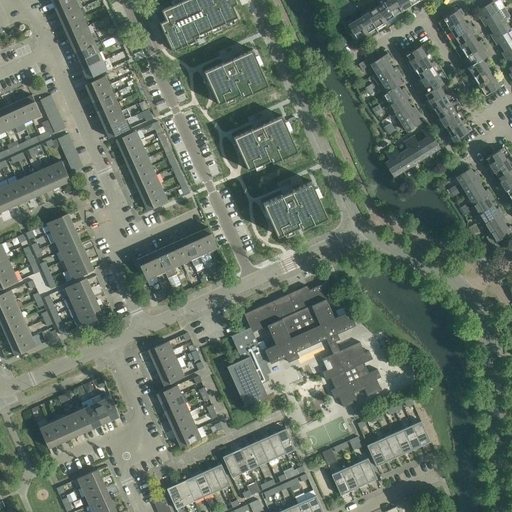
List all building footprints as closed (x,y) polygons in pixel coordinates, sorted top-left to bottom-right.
[(51,0),(55,8),(72,0),(51,0)] [(59,17),(81,7),(77,0),(72,0),(55,8),(59,17)] [(182,0),(173,4),(155,12),(159,22),(164,32),(172,51),(187,44),(185,40),(194,36),(198,35),(220,25),(224,23),(233,19),(238,17),(233,6),(237,4),(235,0),(182,0)] [(383,0),(380,0),(378,2),(379,5),(375,7),(386,24),(395,19),(383,0)] [(383,0),(395,19),(404,13),(396,0),(383,0)] [(396,0),(404,13),(414,7),(409,0),(396,0)] [(479,15),(479,16),(482,20),(504,6),(500,0),(496,0),(494,2),(493,0),(478,9),(481,14),(479,15)] [(463,13),(460,8),(455,11),(452,7),(454,5),(440,14),(448,26),(445,28),(446,30),(463,19),(461,15),(463,13)] [(504,6),(482,20),(485,25),(488,24),(490,28),(504,19),(510,16),(504,6)] [(63,26),(85,16),(81,7),(59,17),(63,26)] [(386,24),(375,7),(371,10),(370,7),(365,10),(377,30),(386,24)] [(361,16),(357,18),(368,36),(377,30),(365,10),(359,13),(361,16)] [(67,34),(89,24),(85,16),(63,26),(67,34)] [(366,37),(368,36),(357,18),(353,21),(351,18),(346,22),(356,39),(364,34),(366,37)] [(463,19),(446,30),(452,39),(471,26),(468,21),(466,23),(463,19)] [(490,34),(493,39),(510,28),(504,19),(490,28),(493,32),(490,34)] [(71,43),(93,33),(89,24),(67,34),(71,43)] [(471,26),(452,39),(457,48),(475,37),(472,33),(475,31),(471,26)] [(511,27),(510,28),(493,39),(496,44),(499,42),(502,46),(511,39),(511,27)] [(75,52),(97,42),(93,33),(71,43),(75,52)] [(475,37),(457,48),(463,57),(483,45),(480,40),(477,41),(475,37)] [(502,52),(505,57),(511,52),(511,39),(502,46),(504,51),(502,52)] [(97,42),(75,52),(79,61),(101,51),(105,49),(101,40),(97,42)] [(420,45),(406,54),(408,59),(406,61),(409,66),(426,55),(421,47),(424,46),(423,44),(420,45)] [(483,45),(463,57),(468,66),(467,66),(468,67),(486,55),(484,51),(486,50),(483,45)] [(252,50),(204,72),(218,105),(267,83),(252,50)] [(83,69),(104,60),(101,51),(79,61),(83,69)] [(375,60),(372,55),(358,64),(362,69),(370,64),(376,73),(390,64),(388,60),(390,58),(387,53),(375,60)] [(426,55),(409,66),(412,70),(412,71),(415,69),(417,73),(434,63),(433,61),(431,62),(426,55)] [(486,55),(468,67),(473,76),(490,66),(487,60),(485,62),(482,58),(486,56),(486,55)] [(87,79),(109,69),(104,60),(83,69),(87,79)] [(420,77),(417,79),(420,84),(438,73),(433,66),(436,64),(434,63),(417,73),(420,77)] [(378,85),(382,82),(399,72),(396,67),(393,68),(390,64),(376,73),(372,75),(378,85)] [(490,66),(473,76),(479,85),(493,76),(491,72),(493,71),(490,66)] [(399,72),(382,82),(387,91),(398,85),(402,83),(399,78),(402,77),(399,72)] [(438,73),(420,84),(423,89),(424,89),(426,88),(428,91),(424,94),(425,94),(439,85),(439,86),(444,83),(445,82),(446,81),(445,80),(443,81),(438,73)] [(89,93),(111,84),(107,74),(85,84),(89,93)] [(493,76),(479,85),(485,95),(502,84),(498,79),(496,80),(493,76)] [(115,92),(111,84),(89,93),(93,102),(115,92)] [(400,89),(398,85),(387,91),(383,93),(389,103),(406,92),(403,87),(400,89)] [(427,98),(425,100),(428,105),(445,94),(439,86),(439,85),(425,94),(427,98)] [(97,111),(119,101),(115,92),(93,102),(97,111)] [(389,103),(395,112),(409,103),(407,99),(409,98),(406,92),(389,103)] [(41,115),(32,94),(23,99),(32,119),(41,115)] [(53,100),(51,94),(40,99),(43,105),(53,100)] [(445,94),(428,105),(431,110),(434,108),(436,113),(453,102),(452,100),(449,102),(445,94)] [(23,123),(32,119),(23,99),(14,103),(23,123)] [(45,110),(56,105),(53,100),(43,105),(45,110)] [(123,110),(119,101),(97,111),(101,119),(123,110)] [(439,117),(436,118),(439,123),(456,113),(452,105),(454,104),(453,102),(436,113),(439,117)] [(14,127),(23,123),(14,103),(5,106),(14,127)] [(395,112),(400,121),(417,111),(414,106),(412,107),(409,103),(395,112)] [(372,108),(375,112),(381,108),(379,104),(372,108)] [(58,111),(56,105),(45,110),(47,116),(58,111)] [(0,118),(5,131),(14,127),(5,106),(0,108),(0,118)] [(105,128),(127,119),(123,110),(101,119),(105,128)] [(50,121),(61,116),(58,111),(47,116),(49,119),(50,121)] [(421,116),(417,111),(400,121),(406,131),(421,122),(418,118),(421,116)] [(456,113),(439,123),(442,128),(445,127),(448,131),(465,120),(464,118),(461,120),(456,113)] [(63,122),(61,116),(50,121),(52,127),(63,122)] [(282,117),(233,138),(248,171),(296,149),(282,117)] [(46,132),(42,134),(44,139),(50,136),(50,135),(55,132),(52,127),(50,121),(49,119),(42,123),(46,132)] [(131,128),(127,119),(105,128),(109,137),(131,128)] [(466,122),(465,120),(448,131),(450,135),(448,137),(451,142),(468,131),(463,124),(466,122)] [(52,127),(55,132),(66,127),(63,122),(52,127)] [(440,148),(427,127),(422,130),(426,137),(422,139),(430,153),(440,148)] [(120,148),(140,139),(136,130),(116,139),(120,148)] [(71,139),(68,133),(57,138),(60,144),(71,139)] [(421,159),(430,153),(422,139),(417,142),(413,135),(408,138),(421,159)] [(421,159),(408,138),(403,141),(407,148),(403,150),(412,165),(421,159)] [(51,139),(45,142),(48,147),(54,144),(51,139)] [(71,139),(60,144),(62,149),(73,144),(71,139)] [(124,157),(144,148),(140,139),(120,148),(124,157)] [(15,152),(21,149),(19,144),(13,147),(15,152)] [(76,150),(73,144),(62,149),(65,155),(76,150)] [(403,170),(412,165),(403,150),(399,153),(395,146),(390,150),(403,170)] [(9,155),(15,152),(13,147),(7,149),(9,155)] [(34,147),(28,149),(32,159),(38,157),(36,152),(34,147)] [(500,149),(485,158),(488,162),(486,164),(489,169),(506,158),(501,150),(504,149),(503,147),(500,149)] [(128,166),(148,157),(144,148),(124,157),(128,166)] [(76,150),(65,155),(67,160),(78,155),(76,150)] [(403,170),(390,150),(385,153),(389,159),(384,162),(393,176),(403,170)] [(16,155),(10,157),(13,163),(19,160),(16,155)] [(81,161),(78,155),(67,160),(70,166),(81,161)] [(148,157),(128,166),(132,175),(152,166),(148,157)] [(506,158),(489,169),(492,174),(495,172),(497,176),(511,167),(511,165),(511,166),(506,158)] [(61,160),(52,164),(62,184),(71,180),(61,160)] [(70,166),(72,171),(83,166),(81,161),(70,166)] [(52,164),(44,168),(53,188),(62,184),(52,164)] [(152,166),(132,175),(136,183),(156,174),(152,166)] [(470,167),(460,173),(456,176),(462,186),(479,175),(476,170),(473,172),(470,167)] [(500,181),(497,182),(497,183),(500,187),(511,180),(511,167),(497,176),(500,181)] [(44,168),(35,172),(44,192),(53,188),(44,168)] [(35,172),(26,176),(35,196),(44,192),(35,172)] [(181,173),(176,176),(179,182),(184,180),(181,173)] [(156,174),(136,183),(140,192),(160,183),(156,174)] [(462,186),(468,195),(482,186),(479,182),(482,180),(479,175),(462,186)] [(26,176),(17,180),(26,200),(35,196),(26,176)] [(17,180),(8,184),(17,204),(26,200),(17,180)] [(511,180),(500,187),(503,192),(503,193),(506,191),(509,195),(511,192),(511,180)] [(270,199),(263,203),(265,209),(266,210),(269,218),(271,220),(271,222),(272,224),(277,235),(284,232),(285,232),(292,229),(293,229),(297,227),(300,225),(301,225),(326,214),(324,209),(320,200),(318,196),(314,188),(314,187),(311,181),(304,184),(300,186),(300,187),(292,190),(282,195),(282,194),(270,199)] [(160,183),(140,192),(143,201),(164,192),(160,183)] [(8,184),(0,187),(0,188),(9,208),(17,204),(8,184)] [(473,204),(490,194),(487,189),(484,190),(482,186),(468,195),(473,204)] [(0,212),(9,208),(0,188),(0,212)] [(164,192),(143,201),(148,210),(168,201),(164,192)] [(473,204),(479,213),(493,204),(491,200),(493,199),(490,194),(473,204)] [(484,222),(501,212),(498,207),(496,209),(493,204),(479,213),(484,222)] [(484,222),(490,232),(504,223),(502,219),(504,217),(501,212),(484,222)] [(47,222),(51,232),(72,223),(68,213),(47,222)] [(55,241),(77,232),(72,223),(51,232),(55,241)] [(497,241),(511,231),(511,229),(510,225),(507,227),(504,223),(490,232),(491,233),(486,237),(491,245),(490,246),(493,250),(499,246),(497,241)] [(218,248),(208,226),(199,230),(209,252),(218,248)] [(470,231),(473,235),(479,231),(477,227),(470,231)] [(26,232),(29,239),(34,236),(31,230),(26,232)] [(209,252),(199,230),(190,234),(200,256),(209,252)] [(55,241),(60,251),(81,241),(77,232),(55,241)] [(23,234),(18,236),(20,242),(26,240),(23,234)] [(200,256),(190,234),(181,238),(191,260),(200,256)] [(191,260),(181,238),(173,242),(182,264),(191,260)] [(64,260),(85,251),(81,241),(60,251),(64,260)] [(31,245),(34,251),(39,249),(37,242),(31,245)] [(182,264),(173,242),(164,246),(174,268),(182,264)] [(31,252),(28,246),(23,248),(26,255),(31,252)] [(164,246),(155,250),(165,272),(167,278),(176,274),(174,268),(164,246)] [(34,251),(37,257),(42,255),(39,249),(34,251)] [(165,272),(155,250),(146,254),(156,276),(165,272)] [(64,260),(68,270),(89,260),(85,251),(64,260)] [(31,252),(26,255),(29,261),(34,259),(31,252)] [(0,266),(10,262),(6,253),(0,255),(0,266)] [(138,258),(137,258),(149,285),(150,285),(157,282),(158,280),(156,276),(146,254),(138,258)] [(72,279),(94,270),(89,260),(68,270),(72,279)] [(40,263),(42,270),(48,267),(45,261),(40,263)] [(0,277),(14,272),(10,262),(0,266),(0,277)] [(40,271),(37,265),(32,267),(34,273),(40,271)] [(225,265),(216,269),(219,275),(228,271),(225,265)] [(51,274),(48,267),(42,270),(45,276),(51,274)] [(0,289),(18,281),(14,272),(0,277),(0,289)] [(65,287),(69,297),(90,287),(86,278),(65,287)] [(33,280),(27,282),(30,288),(36,286),(33,280)] [(51,288),(56,286),(53,280),(48,282),(51,288)] [(334,317),(326,299),(334,295),(327,281),(309,290),(307,285),(244,314),(250,327),(231,336),(241,359),(227,366),(244,405),(267,395),(262,383),(269,380),(261,361),(268,358),(271,363),(286,356),(288,362),(299,357),(297,351),(326,338),(333,354),(322,359),(327,370),(322,371),(326,380),(330,378),(335,388),(330,390),(334,398),(338,396),(343,407),(357,401),(354,393),(364,388),(367,396),(381,390),(376,379),(381,377),(377,369),(369,372),(364,362),(373,358),(369,350),(365,352),(360,341),(340,350),(335,340),(340,338),(337,333),(356,325),(349,311),(334,317)] [(90,287),(69,297),(73,306),(95,297),(90,287)] [(11,289),(0,293),(0,305),(15,299),(11,289)] [(162,289),(153,293),(154,297),(155,299),(157,303),(166,299),(164,294),(162,289)] [(38,292),(33,294),(36,301),(41,298),(38,292)] [(44,297),(47,303),(52,301),(49,295),(44,297)] [(95,297),(73,306),(78,316),(99,306),(95,297)] [(41,298),(36,301),(39,307),(44,305),(41,298)] [(15,299),(0,305),(0,316),(19,308),(15,299)] [(99,306),(78,316),(82,325),(103,316),(99,306)] [(49,309),(52,316),(58,313),(55,307),(49,309)] [(19,308),(0,316),(0,321),(2,327),(24,318),(19,308)] [(50,317),(47,311),(41,313),(44,320),(50,317)] [(60,320),(58,313),(52,316),(55,322),(60,320)] [(50,317),(44,320),(47,326),(52,323),(50,317)] [(24,318),(2,327),(7,336),(28,327),(24,318)] [(61,335),(66,332),(63,326),(58,328),(61,335)] [(28,327),(7,336),(11,346),(32,336),(28,327)] [(58,336),(55,329),(50,332),(53,338),(58,336)] [(32,336),(11,346),(15,355),(36,346),(32,336)] [(152,359),(172,349),(168,340),(148,349),(152,359)] [(176,358),(172,349),(152,359),(156,367),(176,358)] [(160,376),(180,367),(176,358),(156,367),(160,376)] [(184,376),(180,367),(160,376),(164,385),(184,376)] [(199,375),(193,378),(196,384),(201,381),(199,375)] [(101,378),(96,380),(98,385),(99,388),(105,386),(103,382),(101,378)] [(177,384),(157,393),(161,403),(181,393),(177,384)] [(185,402),(181,393),(161,403),(165,411),(185,402)] [(207,393),(201,395),(204,401),(209,399),(207,393)] [(120,416),(110,394),(101,398),(110,420),(120,416)] [(110,420),(101,398),(92,402),(102,424),(110,420)] [(102,424),(92,402),(83,406),(84,409),(93,428),(102,424)] [(185,402),(165,411),(169,420),(189,411),(185,402)] [(214,410),(212,404),(206,407),(209,413),(214,410)] [(84,409),(76,413),(84,432),(93,428),(84,409)] [(214,410),(209,413),(212,419),(217,416),(214,410)] [(193,420),(189,411),(169,420),(173,429),(193,420)] [(76,413),(67,417),(75,436),(84,432),(76,413)] [(75,436),(65,414),(57,418),(58,421),(66,439),(75,436)] [(193,420),(173,429),(177,438),(197,429),(193,420)] [(421,420),(412,425),(421,446),(430,442),(421,420)] [(58,421),(49,425),(58,443),(66,439),(58,421)] [(58,443),(48,422),(39,426),(49,448),(58,443)] [(222,428),(220,422),(214,424),(217,430),(222,428)] [(421,446),(412,425),(403,429),(412,450),(421,446)] [(277,432),(286,453),(295,449),(286,428),(277,432)] [(201,438),(197,429),(177,438),(181,447),(201,438)] [(403,429),(394,433),(403,454),(412,450),(403,429)] [(268,436),(277,457),(286,453),(277,432),(268,436)] [(403,454),(394,433),(385,437),(394,458),(403,454)] [(259,440),(268,461),(277,457),(268,436),(259,440)] [(385,437),(376,441),(385,462),(394,458),(385,437)] [(250,444),(259,465),(268,461),(259,440),(250,444)] [(367,445),(376,466),(385,462),(376,441),(367,445)] [(241,448),(250,469),(259,465),(250,444),(241,448)] [(250,469),(241,448),(232,452),(241,473),(250,469)] [(241,473),(232,452),(222,456),(232,477),(241,473)] [(368,457),(367,457),(358,461),(368,483),(377,479),(368,457)] [(368,483),(358,461),(349,465),(359,487),(368,483)] [(212,467),(221,489),(230,484),(221,463),(212,467)] [(359,487),(349,465),(340,470),(350,491),(359,487)] [(212,493),(221,489),(212,467),(203,472),(212,493)] [(290,468),(283,471),(285,474),(287,479),(293,476),(290,468)] [(77,478),(78,478),(81,487),(102,478),(98,469),(77,478)] [(350,491),(340,470),(331,474),(341,495),(350,491)] [(194,476),(203,497),(212,493),(203,472),(194,476)] [(194,501),(203,497),(194,476),(185,480),(194,501)] [(102,478),(81,487),(85,496),(106,487),(102,478)] [(176,484),(185,505),(194,501),(185,480),(176,484)] [(247,485),(249,490),(251,495),(260,491),(256,481),(247,485)] [(176,509),(185,505),(176,484),(167,488),(176,509)] [(106,487),(85,496),(89,505),(110,495),(106,487)] [(221,492),(227,502),(234,498),(228,488),(221,492)] [(110,495),(89,505),(92,511),(96,511),(114,504),(110,495)] [(306,499),(312,511),(323,511),(316,495),(306,499)] [(153,501),(156,507),(167,502),(164,496),(153,501)] [(297,503),(301,511),(312,511),(306,499),(297,503)] [(417,511),(412,499),(407,502),(411,511),(417,511)] [(156,507),(158,511),(159,511),(169,507),(167,502),(156,507)] [(301,511),(297,503),(288,507),(290,511),(301,511)]
